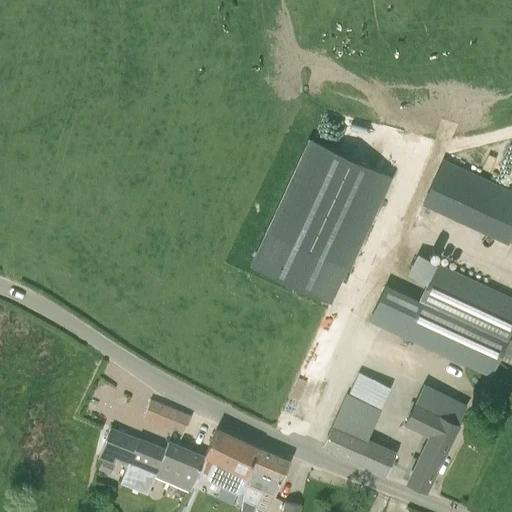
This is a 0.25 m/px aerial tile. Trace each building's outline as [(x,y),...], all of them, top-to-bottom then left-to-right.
[(337,304),(336,303),(393,171),(315,137),(258,265),(337,304)] [(511,230),(511,191),(443,160),(423,203),(507,242),(511,230)] [(511,326),(511,298),(437,264),(417,253),(407,273),(427,283),(419,300),(385,285),(370,319),(490,375),(511,326)] [(425,489),(468,406),(422,383),(405,421),(428,432),(408,482),(425,489)] [(378,407),(360,397),(359,400),(346,394),(337,414),(372,430),(381,410),(377,408),(378,407)] [(184,432),(190,417),(150,400),(143,414),(184,432)] [(394,454),(395,452),(368,440),(333,424),(332,426),(324,445),(386,472),(394,454)] [(190,490),(196,475),(204,457),(168,442),(164,449),(138,438),(138,439),(110,428),(98,458),(103,461),(100,468),(110,473),(116,458),(129,464),(127,468),(152,479),(154,474),(190,490)] [(239,490),(247,474),(259,448),(216,428),(204,454),(214,458),(206,475),(239,490)] [(272,496),(280,479),(288,461),(259,448),(247,474),(249,475),(246,483),(243,494),(243,499),(255,504),(256,501),(261,490),(272,496)] [(282,511),(298,511),(301,504),(285,501),(282,511)]
